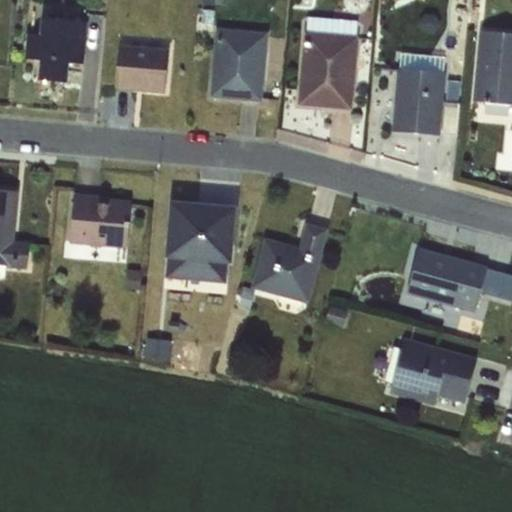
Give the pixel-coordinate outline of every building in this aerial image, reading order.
[(308,18),(306,34),(356,39),(357,22),(308,18)] [(29,35),(27,59),(42,61),(40,80),(66,83),(68,63),(82,64),(86,23),(44,19),(42,36),(29,35)] [(511,34),(480,31),(473,102),(511,104),(511,34)] [(217,32),(212,96),(260,100),(266,36),(217,32)] [(356,39),(306,34),(300,104),(350,108),(356,39)] [(119,48),(116,88),(166,92),(171,53),(119,48)] [(394,132),(438,136),(444,74),(400,70),(394,132)] [(441,102),(438,136),(457,135),(459,103),(441,102)] [(484,102),(482,119),(510,121),(511,105),(484,102)] [(0,266),(10,267),(17,192),(0,190),(0,266)] [(74,197),(70,242),(127,247),(131,204),(74,197)] [(171,201),(167,277),(226,282),(234,207),(171,201)] [(266,241),(253,287),(307,301),(326,231),(307,226),(301,250),(266,241)] [(12,242),(10,267),(26,269),(28,244),(12,242)] [(419,250),(407,293),(475,311),(480,293),(510,301),(511,294),(511,275),(486,268),(419,250)] [(169,343),(146,339),(147,356),(169,361),(169,343)] [(403,342),(391,390),(435,402),(438,390),(466,398),(475,365),(438,355),(439,352),(403,342)]
